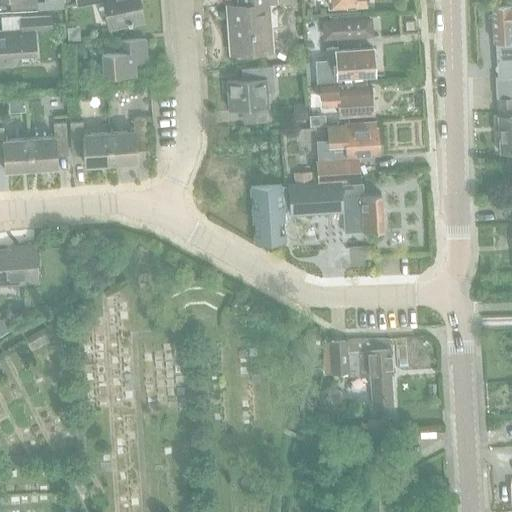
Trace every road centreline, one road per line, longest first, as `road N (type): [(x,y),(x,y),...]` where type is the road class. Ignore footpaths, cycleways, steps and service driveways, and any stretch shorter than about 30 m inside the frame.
road 1 (residential): [(161,211),(299,293),(423,293),(454,306)]
road 2 (tertiary): [(454,306),(451,0)]
road 3 (residential): [(161,211),(190,133),(178,0)]
road 4 (tertiary): [(472,511),(454,306)]
road 5 (residential): [(0,210),(97,201),(161,211)]
